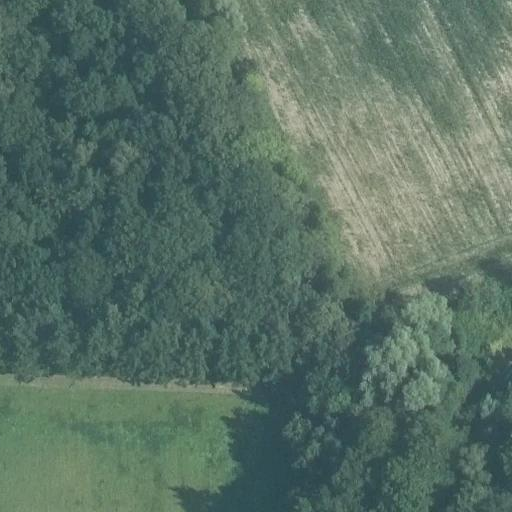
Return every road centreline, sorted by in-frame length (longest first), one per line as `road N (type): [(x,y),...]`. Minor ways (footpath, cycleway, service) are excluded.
road 1 (unclassified): [(419,511),(331,347),(291,298),(0,285)]
road 2 (track): [(291,298),(290,269),(148,0)]
